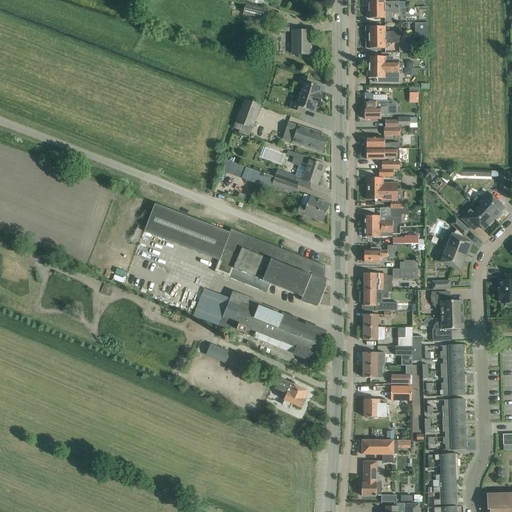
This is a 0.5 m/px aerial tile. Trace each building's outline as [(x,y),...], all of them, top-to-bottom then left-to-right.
[(368,0),(368,8),(398,8),(398,2),(385,2),(384,0),(368,0)] [(245,14),(265,19),(267,9),(248,5),(245,14)] [(399,13),(398,8),(368,8),(369,19),(385,19),(385,13),(399,13)] [(366,38),(399,38),(399,32),(385,32),(385,27),(365,27),(366,38)] [(310,31),(300,31),(293,31),(293,55),(310,55),(310,46),(308,45),(309,32),(310,32),(310,31)] [(399,38),(366,38),(366,49),(385,49),(385,43),(399,43),(399,38)] [(369,57),(369,68),(399,68),(399,63),(393,63),(385,63),(386,57),(369,57)] [(399,68),(369,68),(369,79),(385,79),(385,73),(399,73),(399,68)] [(299,94),(321,101),(324,93),(322,93),(323,88),(311,85),(312,80),(300,76),(298,84),(302,85),(299,94)] [(412,102),(421,103),(421,93),(412,92),(412,102)] [(321,101),(299,94),(296,103),(292,102),(290,109),(302,113),(303,108),(316,112),(317,108),(319,109),(321,101)] [(365,102),(365,120),(375,120),(381,120),(381,115),(389,115),(389,102),(387,102),(373,102),(371,102),(371,94),(365,94),(365,102)] [(249,137),(259,108),(243,102),(232,130),(249,137)] [(398,118),(398,121),(385,121),(385,127),(398,127),(398,125),(413,125),(413,118),(398,118)] [(327,136),(318,133),(288,123),(283,139),(322,152),(327,136)] [(367,138),(367,149),(398,149),(398,143),(389,143),(389,144),(384,144),(384,138),(367,138)] [(398,149),(367,149),(367,160),(384,160),(384,159),(390,159),(390,155),(398,155),(398,149)] [(303,180),(308,181),(317,185),(322,172),(324,172),(326,166),(309,160),(303,180)] [(230,162),(227,174),(261,183),(264,171),(230,162)] [(277,169),(275,176),(298,185),(301,178),(277,169)] [(433,170),(425,170),(425,179),(428,182),(437,174),(433,170)] [(499,190),(508,190),(508,172),(499,172),(499,190)] [(298,185),(275,176),(272,184),(296,192),(298,185)] [(366,189),(397,189),(397,183),(383,183),(383,179),(367,179),(366,189)] [(397,189),(366,189),(366,200),(383,200),(383,202),(389,202),(389,195),(401,196),(401,189),(397,189)] [(480,206),(494,219),(495,218),(497,218),(501,214),(501,212),(504,208),(487,192),(482,197),(486,200),(480,206)] [(304,194),(300,205),(297,214),(303,217),(304,215),(323,223),(330,205),(304,194)] [(219,261),(229,233),(155,204),(144,232),(219,261)] [(494,219),(480,206),(474,212),(471,209),(462,219),(474,230),(478,225),(484,230),(488,226),(490,226),(493,222),(493,220),(494,219)] [(364,216),(364,227),(393,227),(401,227),(401,215),(403,215),(403,208),(391,208),(391,217),(380,217),(380,216),(364,216)] [(441,247),(465,256),(467,252),(468,252),(467,251),(471,242),(462,239),(469,230),(456,219),(451,225),(457,230),(453,235),(452,235),(449,243),(447,242),(443,247),(441,247)] [(393,227),(364,227),(364,238),(380,238),(380,237),(393,237),(393,227)] [(229,233),(219,261),(214,272),(267,293),(270,284),(302,297),(301,301),(316,307),(327,280),(325,279),(325,267),(325,266),(231,229),(229,233)] [(406,236),(406,238),(393,238),(393,244),(418,244),(418,245),(424,245),(424,239),(418,239),(418,236),(406,236)] [(380,250),(380,249),(371,248),(371,250),(364,250),(364,263),(380,263),(380,258),(397,258),(397,246),(387,246),(387,250),(380,250)] [(465,256),(441,247),(443,248),(442,254),(444,255),(441,263),(460,270),(464,261),(465,262),(465,261),(463,260),(465,256)] [(400,262),(399,269),(417,269),(417,261),(403,261),(403,262),(400,262)] [(417,269),(399,269),(393,269),(392,279),(417,279),(417,269)] [(364,274),(364,290),(382,290),(388,290),(388,274),(374,274),(364,274)] [(511,274),(506,275),(506,281),(500,281),(500,289),(499,289),(499,302),(501,302),(501,303),(506,303),(507,305),(507,307),(509,308),(511,307),(511,306),(511,274)] [(433,290),(450,289),(450,281),(433,282),(433,290)] [(219,326),(230,299),(204,289),(193,315),(219,326)] [(364,290),(364,306),(375,307),(375,310),(388,310),(398,311),(398,304),(398,303),(382,302),(382,290),(364,290)] [(441,316),(463,315),(462,301),(448,301),(448,292),(435,292),(435,295),(431,295),(431,303),(433,303),(433,306),(436,308),(441,308),(441,316)] [(232,294),(230,299),(219,326),(221,327),(230,331),(231,328),(245,334),(247,328),(297,349),(295,355),(313,362),(325,332),(307,324),(306,327),(296,323),(298,318),(293,316),(292,318),(284,314),(283,317),(260,308),(261,306),(232,294)] [(364,315),(364,328),(378,328),(378,315),(374,315),(364,315)] [(463,315),(441,316),(442,323),(437,323),(434,327),(434,329),(432,330),(432,337),(436,337),(437,342),(450,342),(449,330),(463,329),(463,315)] [(364,328),(363,341),(373,341),(385,341),(385,328),(378,328),(364,328)] [(398,338),(398,347),(412,347),(412,337),(412,328),(405,328),(405,338),(398,338)] [(412,347),(412,361),(422,361),(421,343),(422,343),(422,337),(412,337),(412,347)] [(211,344),(207,354),(232,365),(237,355),(211,344)] [(440,359),(463,358),(462,355),(464,355),(464,345),(440,346),(440,359)] [(396,347),(396,356),(402,356),(402,366),(412,366),(412,361),(412,347),(398,347),(396,347)] [(363,353),(363,365),(377,366),(383,366),(385,366),(385,353),(373,353),(363,353)] [(464,358),(463,358),(440,359),(441,371),(463,371),(463,367),(465,367),(464,358)] [(363,365),(363,378),(373,378),(383,378),(383,366),(377,366),(363,365)] [(463,374),(463,371),(441,371),(441,384),(465,383),(465,374),(463,374)] [(392,375),(392,384),(412,385),(412,376),(392,375)] [(287,394),(282,405),(290,409),(292,404),(301,409),(305,401),(304,400),(308,392),(303,389),(298,387),(281,378),(275,389),(287,394)] [(465,383),(441,384),(442,396),(465,396),(465,386),(463,386),(463,383),(465,383)] [(392,385),(383,384),(383,390),(379,390),(379,397),(392,397),(392,385)] [(386,405),(379,405),(379,400),(365,400),(364,418),(386,418),(386,405)] [(442,413),(464,412),(464,409),(466,409),(466,400),(442,400),(442,413)] [(466,412),(464,412),(442,413),(442,425),(464,425),(464,421),(466,421),(466,412)] [(465,428),(464,425),(442,425),(443,438),(465,437),(467,437),(466,428),(465,428)] [(465,440),(465,437),(443,438),(443,450),(467,450),(467,440),(465,440)] [(410,441),(362,441),(362,455),(382,455),(382,462),(382,463),(382,464),(393,464),(393,457),(395,457),(395,455),(398,455),(398,448),(410,449),(410,441)] [(440,468),(458,467),(457,460),(458,460),(458,454),(435,455),(435,461),(441,460),(441,467),(440,467),(440,468)] [(382,462),(364,462),(364,483),(362,483),(362,496),(381,497),(381,488),(379,488),(379,484),(376,484),(377,463),(382,463),(382,462)] [(458,467),(440,468),(441,468),(442,475),(435,475),(436,480),(459,479),(459,474),(458,474),(458,467)] [(459,479),(436,480),(436,481),(439,480),(439,488),(433,488),(433,493),(440,493),(456,492),(458,492),(458,487),(456,487),(455,480),(459,480),(459,479)] [(456,499),(456,492),(440,493),(440,500),(434,500),(434,505),(458,504),(458,499),(456,499)] [(511,511),(511,495),(506,496),(506,495),(492,495),(492,496),(487,496),(487,510),(490,510),(489,511),(511,511)]
